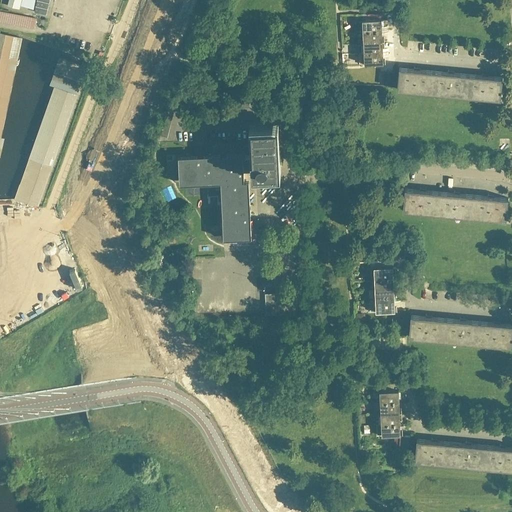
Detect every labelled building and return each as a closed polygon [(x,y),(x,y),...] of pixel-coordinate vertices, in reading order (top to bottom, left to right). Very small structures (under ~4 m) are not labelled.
[(36,0),(34,12),(46,15),(49,0),(36,0)] [(0,13),(0,24),(35,32),(37,21),(0,13)] [(382,31),(381,20),(359,21),(359,31),(361,31),(361,32),(382,31)] [(382,42),(382,31),(361,32),(361,33),(363,33),(363,40),(357,40),(357,43),(382,42)] [(0,139),(20,41),(0,36),(0,147),(1,147),(2,143),(0,142),(0,139)] [(358,54),(383,53),(382,42),(357,43),(357,44),(358,44),(359,51),(358,52),(358,54)] [(383,64),(383,53),(358,54),(358,55),(364,55),(365,65),(383,64)] [(86,67),(60,58),(50,87),(53,88),(15,194),(38,202),(76,95),(86,67)] [(393,80),(393,66),(381,66),(381,79),(393,80)] [(432,93),(434,71),(399,68),(397,90),(432,93)] [(466,96),(468,74),(434,71),(432,93),(466,96)] [(501,89),(503,78),(468,74),(466,96),(500,100),(501,92),(503,92),(503,90),(501,89)] [(167,107),(160,136),(167,137),(174,109),(167,107)] [(249,235),(246,180),(244,180),(244,169),(252,169),(252,172),(279,170),(277,124),(252,125),(254,155),(251,155),(251,156),(243,156),(243,155),(181,158),(182,181),(223,179),(226,236),(249,235)] [(161,190),(166,203),(174,200),(170,187),(161,190)] [(438,214),(440,192),(405,189),(403,211),(438,214)] [(472,217),(474,195),(440,192),(438,214),(472,217)] [(508,210),(509,199),(494,197),(488,197),(474,195),(472,217),(507,220),(507,213),(509,213),(509,210),(508,210)] [(10,239),(34,233),(27,210),(4,217),(10,239)] [(394,278),(393,267),(374,268),(375,279),(394,278)] [(394,289),(394,278),(375,279),(375,290),(394,289)] [(395,300),(394,289),(375,290),(376,301),(395,300)] [(308,314),(308,300),(302,301),(302,293),(265,294),(266,316),(308,314)] [(369,312),(377,312),(395,311),(395,300),(376,301),(369,301),(369,312)] [(356,314),(356,323),(361,323),(365,322),(364,314),(360,314),(356,314)] [(443,340),(446,318),(432,317),(426,317),(411,315),(409,337),(443,340)] [(478,344),(480,322),(446,318),(443,340),(478,344)] [(511,324),(480,322),(478,344),(511,346),(511,324)] [(399,402),(399,391),(380,392),(381,403),(399,402)] [(400,413),(399,402),(381,403),(381,414),(400,413)] [(400,423),(400,413),(381,414),(382,425),(400,423)] [(400,423),(382,425),(377,425),(377,436),(394,435),(395,449),(408,450),(410,436),(401,435),(401,434),(400,423)] [(449,464),(451,443),(417,439),(415,461),(449,464)] [(484,467),(486,446),(451,443),(449,464),(484,467)] [(511,447),(505,447),(500,447),(486,446),(484,467),(511,469),(511,447)]
